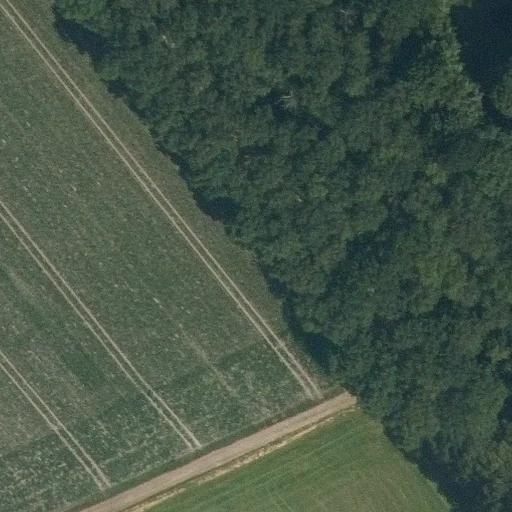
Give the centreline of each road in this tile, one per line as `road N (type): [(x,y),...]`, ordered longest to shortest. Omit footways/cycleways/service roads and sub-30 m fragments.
road 1 (track): [(132,0),(511,475)]
road 2 (track): [(95,511),(423,363)]
